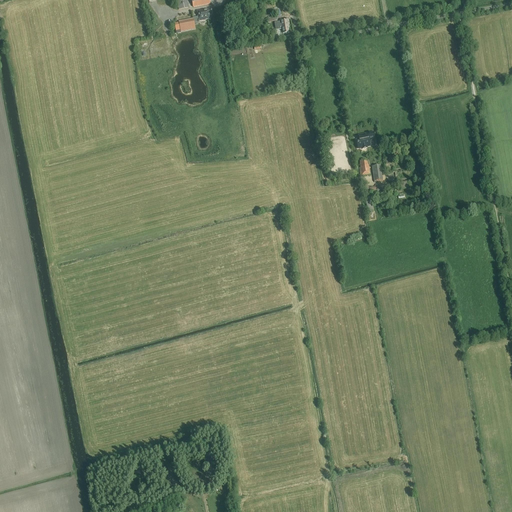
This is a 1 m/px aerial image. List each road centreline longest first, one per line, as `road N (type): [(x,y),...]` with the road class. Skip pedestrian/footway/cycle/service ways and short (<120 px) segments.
road 1 (unclassified): [(290,0),(299,44),(511,3)]
road 2 (track): [(299,44),(323,175),(367,178)]
